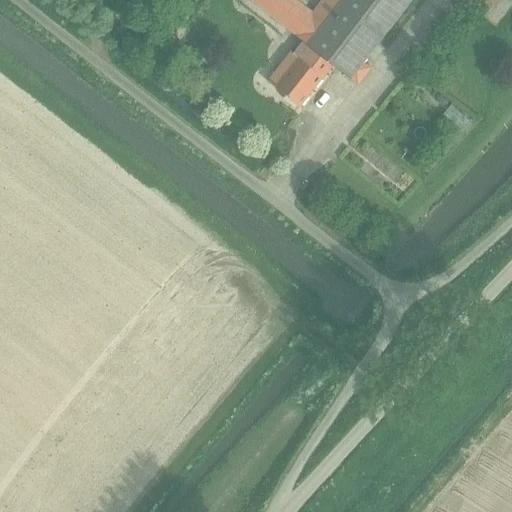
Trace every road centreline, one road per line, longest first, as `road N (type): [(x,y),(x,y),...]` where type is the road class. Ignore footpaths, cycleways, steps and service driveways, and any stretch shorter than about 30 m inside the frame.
road 1 (unclassified): [(395,295),(17,0)]
road 2 (unclassified): [(284,511),(511,270)]
road 3 (unclassified): [(281,511),(313,437),(383,337),(395,295)]
road 4 (unclassified): [(395,295),(432,286),(511,218)]
